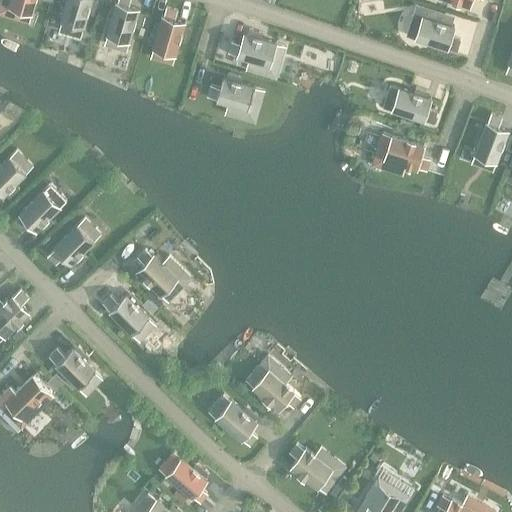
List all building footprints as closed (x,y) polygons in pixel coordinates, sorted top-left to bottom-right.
[(11,0),(10,6),(32,12),(35,0),(11,0)] [(67,0),(61,21),(84,27),(92,0),(67,0)] [(107,34),(130,41),(140,9),(116,2),(107,34)] [(163,15),(153,47),(177,54),(186,22),(163,15)] [(424,15),(416,38),(448,48),(455,26),(424,15)] [(238,56),(270,65),(277,42),(245,32),(238,56)] [(236,56),(234,66),(241,68),(244,58),(236,56)] [(217,100),(249,109),(256,86),(224,76),(217,100)] [(400,87),(392,110),(424,120),(432,97),(400,87)] [(487,121),(475,153),(497,161),(509,130),(487,121)] [(393,135),(385,157),(417,168),(424,145),(393,135)] [(0,164),(0,192),(4,196),(27,172),(10,155),(0,164)] [(44,189),(20,213),(37,230),(61,206),(44,189)] [(54,247),(71,264),(95,240),(78,223),(54,247)] [(178,277),(154,253),(137,270),(161,294),(178,277)] [(150,317),(126,293),(109,310),(133,334),(150,317)] [(0,306),(0,328),(6,335),(30,311),(12,294),(0,306)] [(149,298),(144,304),(153,313),(158,307),(149,298)] [(55,363),(79,387),(96,370),(72,346),(55,363)] [(269,368),(254,386),(279,407),(295,389),(269,368)] [(52,377),(60,385),(65,381),(56,372),(52,377)] [(1,395),(27,421),(53,395),(33,375),(16,392),(10,386),(1,395)] [(52,377),(47,381),(56,390),(60,385),(52,377)] [(242,381),(238,386),(251,397),(255,392),(242,381)] [(216,417),(242,439),(257,421),(232,399),(216,417)] [(306,447),(291,466),(318,486),(332,467),(306,447)] [(167,475),(192,496),(208,478),(182,456),(167,475)] [(342,475),(330,492),(335,496),(348,479),(342,475)] [(363,508),(369,511),(394,511),(400,502),(407,506),(414,496),(382,476),(363,508)] [(152,481),(147,487),(153,491),(158,485),(152,481)] [(144,511),(173,511),(157,497),(144,511)] [(481,511),(453,497),(444,511),(481,511)]
